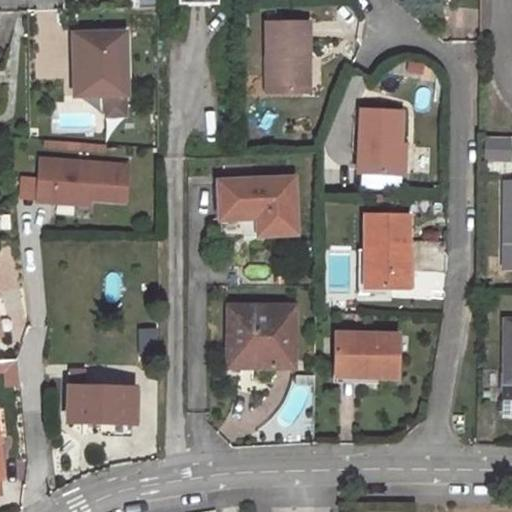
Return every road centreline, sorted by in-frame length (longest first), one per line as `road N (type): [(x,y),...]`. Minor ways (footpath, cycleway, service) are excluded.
road 1 (residential): [(439,472),(437,432),(458,314),(460,62),(374,14)]
road 2 (track): [(175,477),(172,161)]
road 3 (unclassified): [(74,511),(175,477),(298,470)]
road 4 (unclassified): [(298,470),(439,472)]
